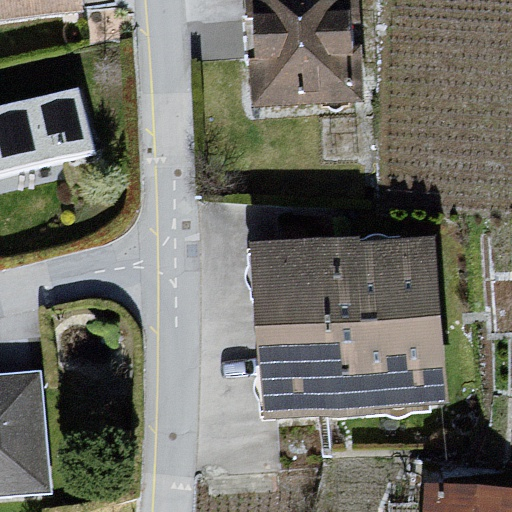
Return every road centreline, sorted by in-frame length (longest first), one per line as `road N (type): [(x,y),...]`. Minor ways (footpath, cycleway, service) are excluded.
road 1 (residential): [(163,257),(153,0)]
road 2 (residential): [(166,511),(163,257)]
road 3 (residential): [(0,298),(163,257)]
